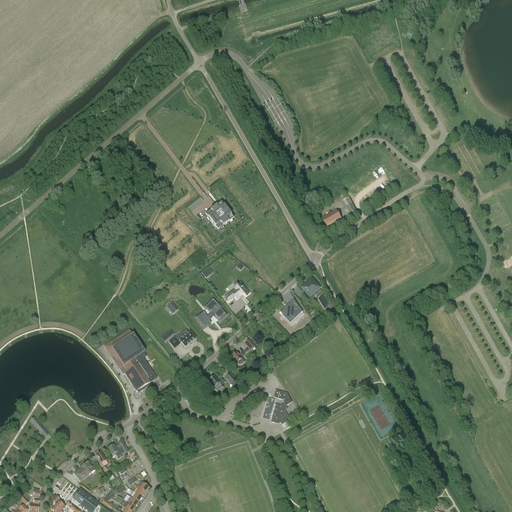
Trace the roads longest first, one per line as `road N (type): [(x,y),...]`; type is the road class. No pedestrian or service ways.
road 1 (track): [(0,183),(30,167),(50,137),(166,32),(244,10)]
road 2 (unclassified): [(0,236),(199,62)]
road 3 (residential): [(125,426),(191,377),(313,262)]
road 4 (unclassified): [(282,208),(199,62)]
road 5 (residential): [(42,511),(58,472),(125,426)]
